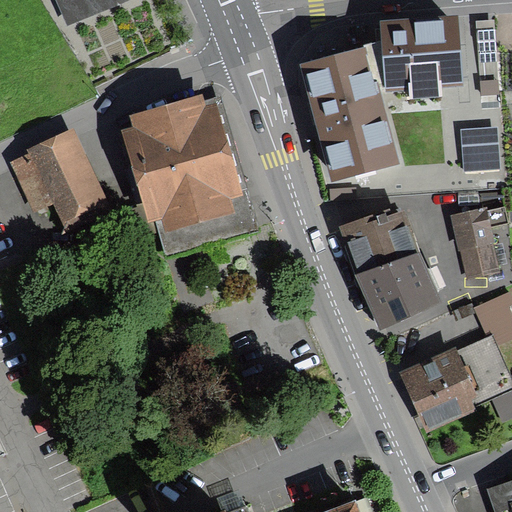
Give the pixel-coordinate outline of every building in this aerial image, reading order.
[(64,0),(71,15),(106,0),(64,0)] [(498,62),(497,20),(480,20),(482,63),(498,62)] [(391,87),(457,82),(453,22),(386,27),(388,48),(391,87)] [(335,176),(393,160),(374,88),(391,87),(388,48),(307,69),(335,176)] [(483,95),(501,95),(500,79),(483,80),(483,95)] [(137,202),(151,198),(167,255),(245,234),(210,113),(201,115),(198,106),(150,118),(153,128),(132,134),(143,173),(129,177),(137,202)] [(464,171),(500,169),(498,128),(461,131),(464,171)] [(103,208),(71,138),(15,164),(35,207),(52,199),(64,226),(103,208)] [(455,218),(461,247),(490,240),(487,227),(507,223),(504,208),(455,218)] [(345,229),(362,277),(416,258),(399,209),(345,229)] [(468,278),(497,271),(490,240),(461,247),(468,278)] [(384,330),(437,306),(416,258),(362,277),(384,330)] [(493,339),(511,330),(511,317),(507,307),(511,304),(511,299),(509,293),(478,306),(491,337),(493,339)] [(428,426),(511,388),(511,382),(491,337),(406,375),(428,426)] [(511,339),(500,345),(511,370),(511,339)] [(0,484),(0,511),(8,511),(13,511),(3,486),(1,487),(0,484)] [(511,511),(511,486),(495,492),(501,511),(511,511)] [(357,511),(354,503),(329,511),(357,511)]
